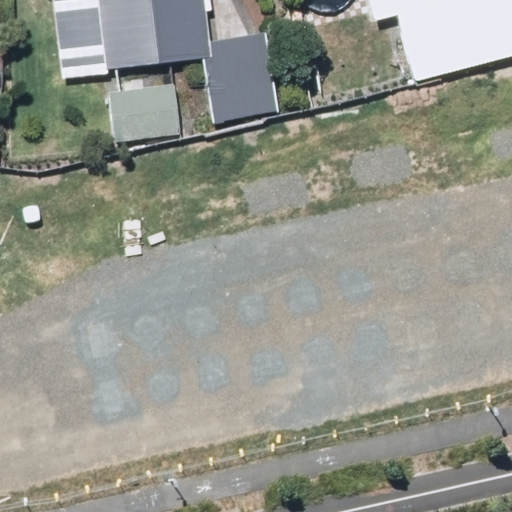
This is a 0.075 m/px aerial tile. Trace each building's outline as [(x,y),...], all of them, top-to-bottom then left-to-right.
[(100,0),(107,70),(201,61),(207,124),(278,118),(270,32),(203,39),(198,0),(100,0)] [(511,0),(360,0),(368,31),(392,25),(409,92),(511,66),(511,0)] [(178,141),(174,89),(99,94),(102,146),(178,141)] [(295,339),(251,187),(232,193),(220,153),(143,175),(159,231),(142,235),(187,388),(281,361),(276,345),(295,339)] [(28,201),(0,208),(0,296),(7,323),(58,309),(28,201)] [(511,458),(511,304),(367,341),(394,450),(365,458),(378,511),(480,511),(478,500),(511,491),(511,473),(508,459),(511,458)] [(0,327),(0,432),(8,431),(0,401),(0,364),(9,362),(0,327)] [(238,485),(180,499),(183,511),(253,511),(252,506),(243,508),(238,485)]
